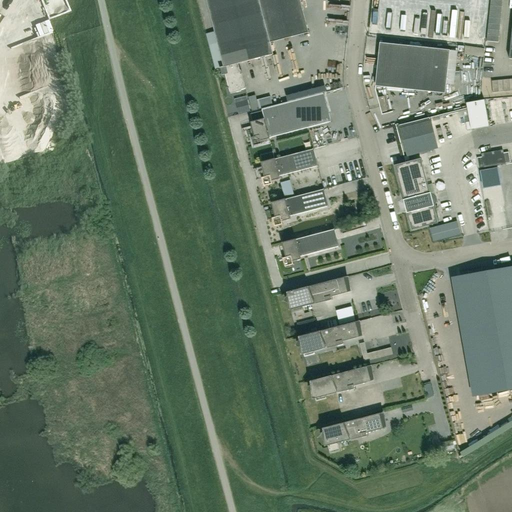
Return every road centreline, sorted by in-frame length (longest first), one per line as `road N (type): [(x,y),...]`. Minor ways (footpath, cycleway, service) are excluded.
road 1 (unclassified): [(231,511),(100,0)]
road 2 (unclassified): [(402,267),(351,74),(357,0)]
